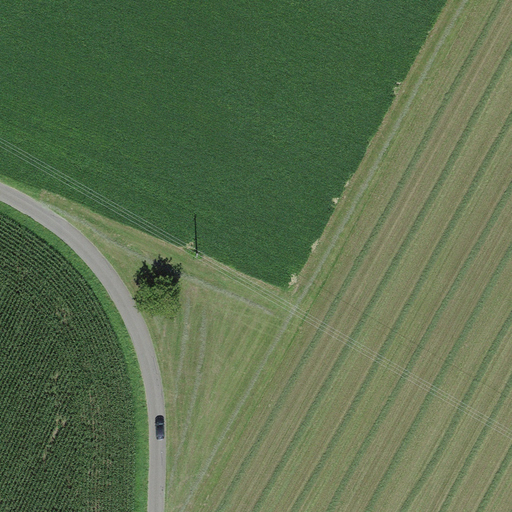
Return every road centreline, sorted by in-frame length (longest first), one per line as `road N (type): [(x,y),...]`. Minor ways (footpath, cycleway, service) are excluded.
road 1 (track): [(463,0),(302,314),(0,187)]
road 2 (unclassified): [(0,187),(70,231),(130,304),(157,394),(157,511)]
